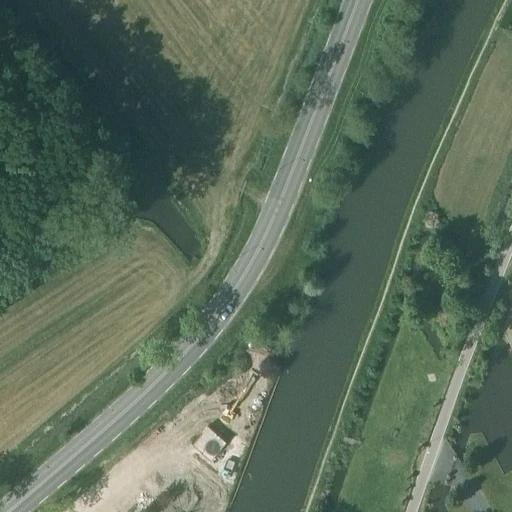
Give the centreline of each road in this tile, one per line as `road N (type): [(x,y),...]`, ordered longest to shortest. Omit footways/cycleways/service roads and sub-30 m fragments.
road 1 (primary): [(9,511),(187,352),(250,262),(354,0)]
road 2 (unclassified): [(409,511),(511,238)]
